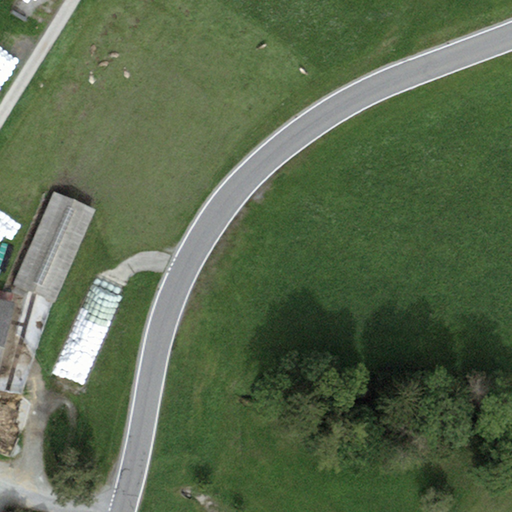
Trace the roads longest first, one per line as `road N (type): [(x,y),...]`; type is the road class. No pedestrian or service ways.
road 1 (tertiary): [(511,35),(333,110),(231,196),(197,246),(163,325),(122,511)]
road 2 (track): [(10,486),(42,409),(63,402),(76,461),(183,490),(214,511)]
road 3 (track): [(0,116),(73,0)]
